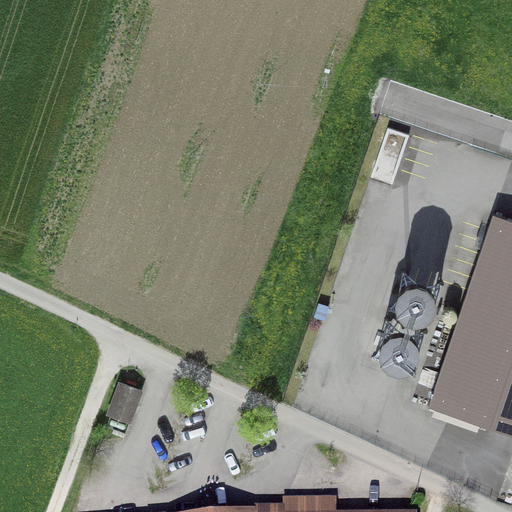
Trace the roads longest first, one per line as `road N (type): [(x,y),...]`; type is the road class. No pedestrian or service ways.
road 1 (residential): [(487,511),(0,280)]
road 2 (track): [(122,336),(52,511)]
